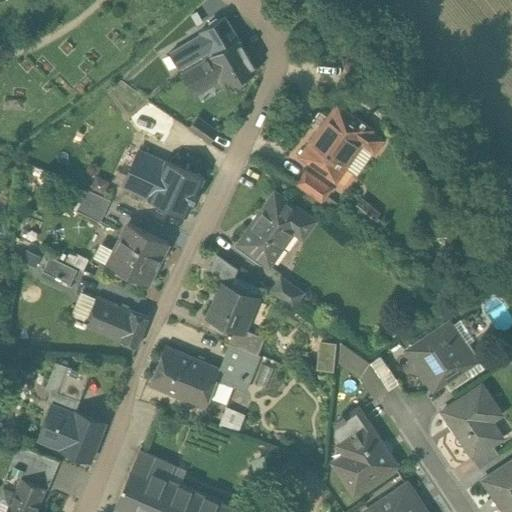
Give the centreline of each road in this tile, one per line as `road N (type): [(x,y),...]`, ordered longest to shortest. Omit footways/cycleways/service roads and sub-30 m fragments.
road 1 (residential): [(83,511),(143,345),(269,87),(272,31)]
road 2 (residential): [(461,511),(418,438),(411,398)]
